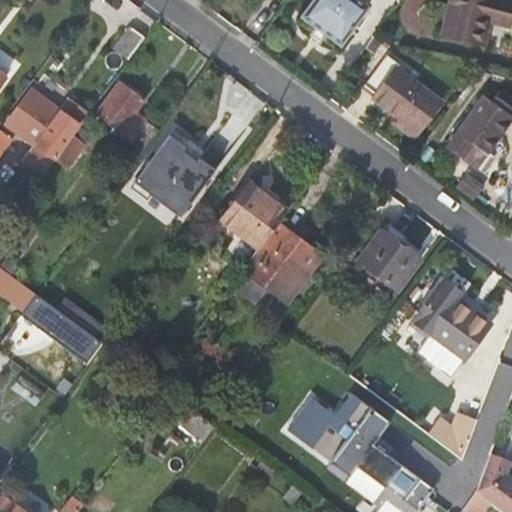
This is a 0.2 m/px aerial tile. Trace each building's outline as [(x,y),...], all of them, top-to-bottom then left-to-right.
[(316,26),(327,34),(341,45),(368,8),(357,0),(314,0),(303,16),(316,26)] [(511,10),(511,0),(450,0),(442,31),(484,43),(491,19),(509,23),(511,10)] [(116,46),(130,56),(146,34),(132,24),(116,46)] [(323,40),(327,34),(316,26),(312,32),(323,40)] [(400,61),(387,52),(365,82),(378,92),(376,95),(395,109),(390,115),(416,134),(442,99),(397,66),(400,61)] [(94,111),(143,149),(158,128),(135,111),(143,99),(116,80),(94,111)] [(494,103),(484,96),(446,146),(477,168),(511,120),(511,107),(498,98),(494,103)] [(16,130),(56,158),(80,124),(63,111),(55,121),(23,103),(13,121),(16,130)] [(135,181),(181,215),(217,168),(200,156),(197,160),(183,150),(191,139),(175,127),(135,181)] [(0,150),(10,137),(0,129),(0,150)] [(77,139),(74,137),(56,161),(68,170),(92,138),(83,131),(77,139)] [(197,160),(200,156),(205,149),(191,139),(183,150),(197,160)] [(221,219),(259,247),(277,224),(287,210),(248,182),(221,219)] [(358,259),(398,290),(421,258),(425,254),(405,239),(407,236),(387,221),(381,229),(358,259)] [(320,255),(277,224),(259,247),(244,269),(248,271),(236,287),(253,300),(265,284),(286,300),(320,255)] [(6,259),(1,267),(10,274),(16,266),(6,259)] [(1,267),(0,266),(0,295),(22,313),(30,302),(37,293),(10,274),(1,267)] [(414,323),(463,360),(490,323),(458,300),(464,292),(446,279),(414,323)] [(37,293),(30,302),(22,313),(19,317),(28,323),(17,341),(45,361),(58,345),(85,365),(96,351),(103,342),(93,335),(64,313),(37,293)] [(69,306),(64,313),(93,335),(98,328),(69,306)] [(125,398),(137,382),(120,370),(108,386),(111,388),(103,399),(113,406),(121,396),(125,398)] [(184,396),(196,406),(206,395),(193,384),(184,396)] [(418,510),(435,488),(387,452),(392,445),(380,436),(391,421),(352,392),(336,414),(312,396),(288,428),(313,447),(330,424),(348,438),(331,461),(350,475),(358,465),(386,486),(388,483),(406,496),(403,499),(418,510)] [(213,426),(188,407),(177,421),(202,441),(213,426)] [(428,432),(462,457),(476,418),(447,407),(428,432)] [(489,454),(479,481),(475,490),(493,503),(505,511),(511,511),(511,480),(504,475),(509,462),(489,454)] [(485,511),(492,503),(476,491),(461,511),(485,511)] [(23,511),(12,503),(0,494),(0,511),(23,511)] [(64,511),(75,511),(82,503),(74,499),(64,511)]
